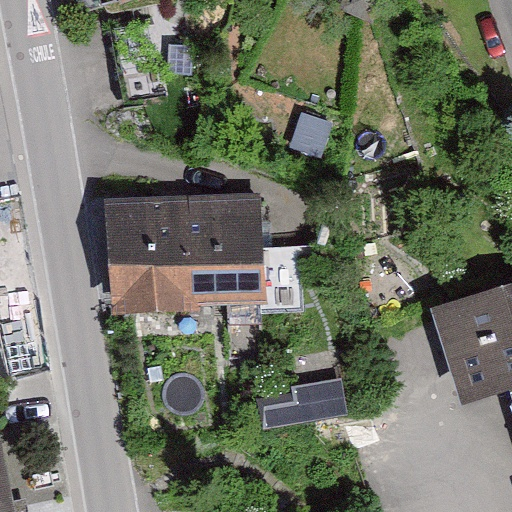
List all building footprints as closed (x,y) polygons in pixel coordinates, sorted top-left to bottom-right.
[(97,0),(103,16),(150,0),(97,0)] [(270,205),(108,211),(112,320),(301,313),(298,250),(271,251),(270,205)] [(502,400),(511,396),(511,287),(428,313),(459,413),(502,400)] [(511,396),(502,400),(511,432),(511,396)] [(0,511),(10,511),(0,469),(0,511)]
